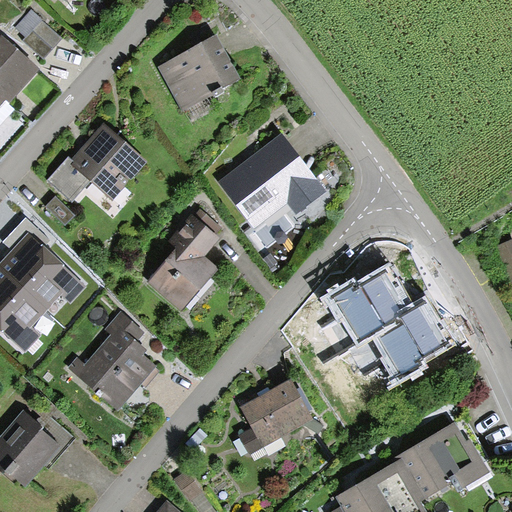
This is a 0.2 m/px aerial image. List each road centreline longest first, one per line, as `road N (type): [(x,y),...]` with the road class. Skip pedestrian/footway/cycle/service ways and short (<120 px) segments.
road 1 (residential): [(105,511),(272,309),(361,213),(398,188)]
road 2 (residential): [(162,0),(0,182)]
road 3 (residential): [(252,0),(398,188)]
road 4 (residential): [(398,188),(467,295),(511,385)]
